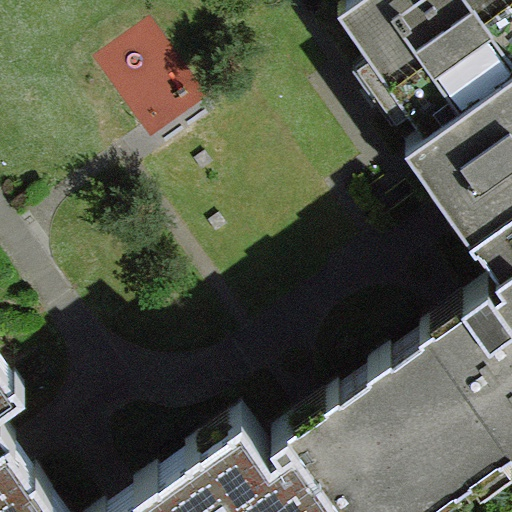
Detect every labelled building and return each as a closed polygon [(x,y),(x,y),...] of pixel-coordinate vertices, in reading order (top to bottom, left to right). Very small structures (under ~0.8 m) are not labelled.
[(511,0),(343,0),(339,3),(424,122),(511,64),(511,0)] [(511,64),(424,122),(406,136),(457,207),(471,227),(511,198),(511,64)] [(511,198),(471,227),(506,274),(499,279),(492,270),(385,346),(466,467),(511,435),(511,198)] [(466,467),(385,346),(273,424),(280,435),(271,441),(243,402),(148,470),(177,511),(341,511),(349,505),(353,511),(429,511),(421,499),(466,467)] [(0,504),(45,472),(25,444),(2,410),(0,411),(0,398),(24,381),(0,347),(0,504)] [(177,511),(148,470),(88,511),(73,511),(45,472),(0,504),(0,511),(177,511)]
